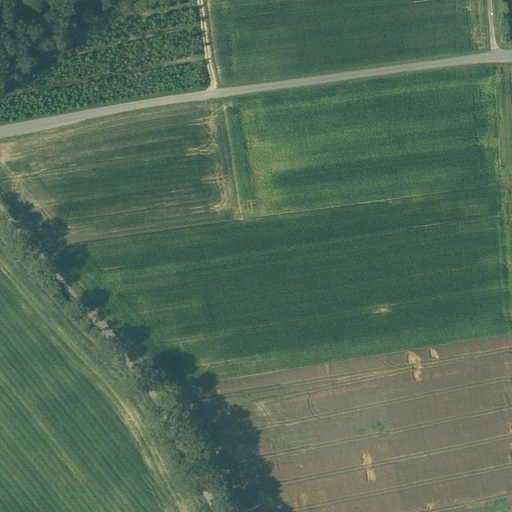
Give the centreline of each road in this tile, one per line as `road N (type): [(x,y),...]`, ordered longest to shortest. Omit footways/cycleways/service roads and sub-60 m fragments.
road 1 (unclassified): [(0,132),(511,54)]
road 2 (unclassified): [(0,208),(161,404),(218,511)]
